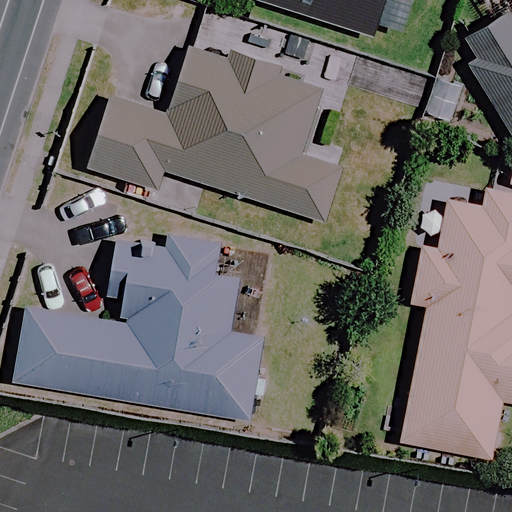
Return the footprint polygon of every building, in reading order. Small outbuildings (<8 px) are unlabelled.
[(252,0),(366,38),(378,0),(252,0)] [(467,61),(510,143),(511,141),(511,22),(504,7),(452,34),(467,61)] [(316,160),(321,144),(337,91),(183,42),(158,121),(99,102),(78,167),(153,191),(159,172),(319,222),(337,167),(316,160)] [(511,194),(478,189),(475,205),(426,197),(417,245),(407,303),(420,305),(396,443),(487,459),(497,401),(511,404),(511,194)] [(116,324),(93,320),(18,308),(6,382),(244,420),(257,339),(224,334),(232,283),(209,279),(214,244),(161,236),(160,247),(106,239),(98,289),(121,293),(116,324)]
